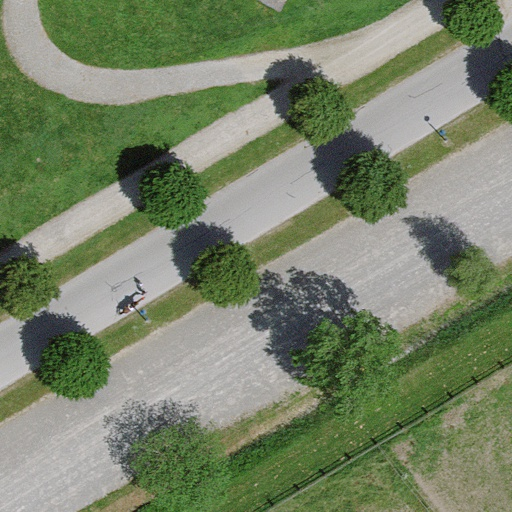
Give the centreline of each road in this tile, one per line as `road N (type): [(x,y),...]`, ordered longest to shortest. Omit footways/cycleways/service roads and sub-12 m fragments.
road 1 (unclassified): [(511,50),(0,353)]
road 2 (track): [(450,0),(0,269)]
road 3 (track): [(23,0),(33,48),(55,71),(90,83),(125,86),(286,63),(336,68)]
